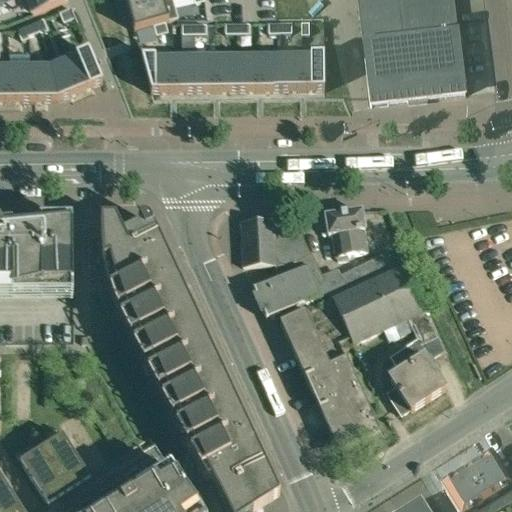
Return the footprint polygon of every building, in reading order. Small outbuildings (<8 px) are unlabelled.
[(65,0),(16,0),(14,1),(15,2),(18,0),(24,0),(32,18),(67,4),(65,0)] [(124,0),(127,12),(162,3),(161,0),(124,0)] [(356,0),(364,65),(370,110),(464,99),(452,0),(356,0)] [(162,3),(127,12),(133,34),(168,25),(162,3)] [(70,12),(59,16),(63,26),(74,22),(70,12)] [(43,23),(35,26),(39,35),(40,37),(47,34),(43,23)] [(28,40),(39,35),(35,26),(24,30),(28,40)] [(165,26),(154,29),(156,39),(167,36),(165,26)] [(248,27),(236,28),(237,37),(249,37),(248,27)] [(268,37),(280,37),(280,27),(268,27),(268,37)] [(280,27),(280,37),(292,37),(291,27),(280,27)] [(181,38),(193,38),(193,28),(181,28),(181,38)] [(205,28),(193,28),(193,38),(205,38),(205,28)] [(225,38),(237,37),(236,28),(224,28),(225,38)] [(28,40),(24,30),(17,33),(21,44),(28,41),(28,40)] [(84,52),(64,61),(77,94),(97,86),(84,52)] [(296,94),(296,58),(275,59),(275,94),(296,94)] [(296,58),(296,94),(319,94),(318,58),(296,58)] [(168,60),(168,95),(189,95),(189,59),(168,60)] [(211,95),(210,59),(189,59),(189,95),(211,95)] [(210,59),(211,95),(232,95),(232,59),(210,59)] [(253,95),(253,59),(232,59),(232,95),(253,95)] [(253,95),(275,94),(275,59),(253,59),(253,95)] [(146,96),(168,95),(168,60),(137,60),(146,96)] [(77,94),(64,61),(46,68),(53,104),(77,94)] [(6,104),(27,104),(27,68),(5,68),(6,104)] [(27,68),(27,104),(53,104),(46,68),(27,68)] [(365,257),(366,254),(364,247),(362,235),(363,235),(360,215),(323,220),(326,240),(330,240),(333,262),(335,261),(336,265),(346,263),(346,260),(365,257)] [(185,448),(199,474),(206,485),(210,482),(224,511),(260,511),(278,501),(151,229),(150,229),(147,223),(137,223),(140,229),(121,238),(114,223),(100,223),(100,231),(100,240),(101,248),(101,256),(102,265),(104,275),(106,285),(108,292),(111,299),(113,306),(116,313),(120,323),(124,332),(142,368),(156,395),(170,421),(185,448)] [(0,301),(72,301),(71,224),(38,225),(38,227),(0,230),(0,301)] [(309,259),(300,239),(273,240),(272,225),(240,227),(242,271),(249,271),(250,274),(255,274),(254,270),(274,269),(279,282),(314,268),(310,259),(309,259)] [(382,334),(423,316),(394,252),(336,281),(324,288),(314,268),(279,282),(252,293),(264,322),(282,315),(286,323),(278,326),(336,455),(378,436),(341,354),(352,348),(382,334)] [(442,355),(423,316),(382,334),(387,345),(411,334),(415,343),(388,361),(397,376),(387,382),(393,393),(385,398),(400,422),(443,394),(434,380),(436,379),(429,363),(442,355)] [(36,446),(40,453),(66,494),(88,480),(63,443),(62,443),(56,434),(36,446)] [(16,459),(22,469),(21,470),(45,507),(66,494),(40,453),(36,446),(16,459)] [(482,464),(467,474),(489,511),(502,511),(511,506),(511,491),(491,458),(482,463),(482,464)] [(194,511),(169,471),(104,511),(194,511)] [(456,511),(489,511),(467,474),(451,484),(451,482),(441,488),(456,511)] [(0,511),(19,511),(1,483),(0,483),(0,511)] [(427,511),(421,501),(403,511),(427,511)]
